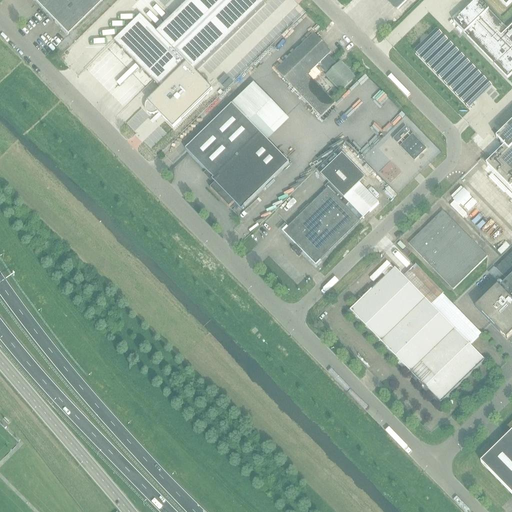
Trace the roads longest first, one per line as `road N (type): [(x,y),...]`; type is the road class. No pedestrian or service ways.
road 1 (residential): [(287,321),(453,153),(449,132),(319,0)]
road 2 (residential): [(287,321),(0,24)]
road 3 (trunk): [(193,511),(67,372),(0,283)]
road 4 (trunk): [(0,330),(168,511)]
road 5 (unknown): [(149,179),(285,29),(272,0)]
road 6 (residential): [(431,466),(287,321)]
road 7 (tertiary): [(127,511),(0,358)]
